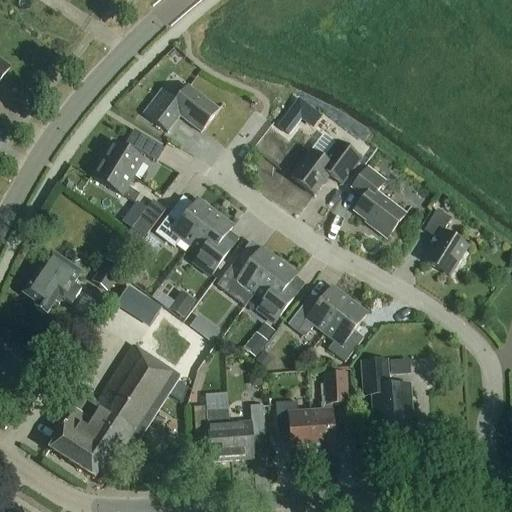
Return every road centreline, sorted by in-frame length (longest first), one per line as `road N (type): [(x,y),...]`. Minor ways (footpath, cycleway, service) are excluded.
road 1 (residential): [(489,486),(493,399),(482,353),(218,176),(262,117)]
road 2 (tertiary): [(489,486),(113,510),(62,499),(0,458)]
road 3 (tertiary): [(0,231),(47,144),(89,90),(182,0)]
